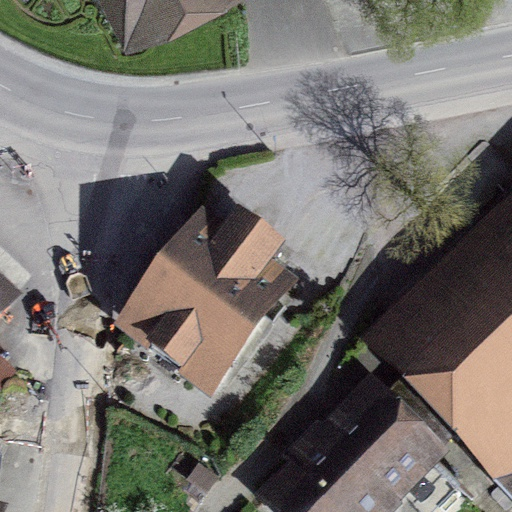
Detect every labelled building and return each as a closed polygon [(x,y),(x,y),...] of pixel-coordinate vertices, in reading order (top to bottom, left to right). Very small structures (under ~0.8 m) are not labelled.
[(129,0),(135,10),(154,0),(129,0)] [(132,323),(212,384),(273,304),(254,290),(282,253),(240,221),(211,258),(192,244),(132,323)] [(511,253),(396,363),(488,460),(511,437),(511,253)] [(0,310),(5,306),(14,296),(0,282),(0,310)] [(375,329),(335,370),(355,389),(394,348),(375,329)] [(261,494),(281,511),(384,511),(434,456),(372,403),(319,465),(301,449),(261,494)]
